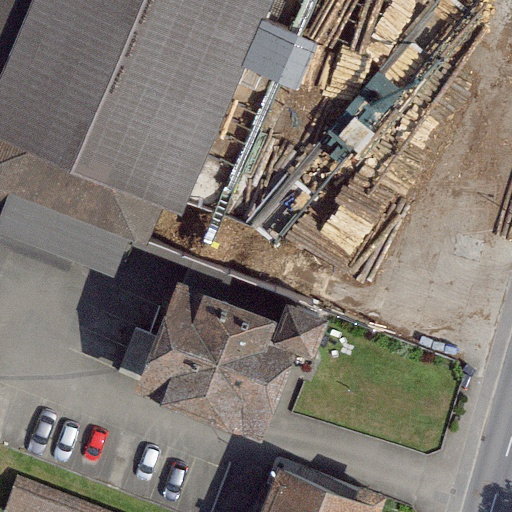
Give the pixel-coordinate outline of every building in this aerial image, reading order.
[(234,0),(0,0),(0,96),(1,97),(0,100),(0,181),(135,238),(234,0)] [(73,261),(106,273),(120,235),(0,190),(0,248),(68,273),(73,261)] [(284,328),(182,290),(148,382),(252,421),(280,348),(306,358),(320,320),(291,309),(284,328)] [(363,511),(366,507),(288,475),(272,511),(363,511)] [(108,511),(15,478),(2,511),(108,511)]
